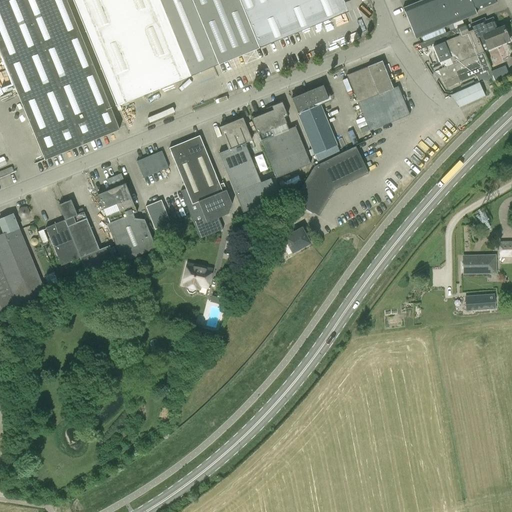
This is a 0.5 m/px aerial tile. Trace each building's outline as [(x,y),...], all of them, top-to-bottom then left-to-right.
[(0,0),(0,50),(45,160),(119,130),(66,0),(0,0)] [(72,0),(116,107),(190,76),(159,0),(72,0)] [(159,0),(190,76),(268,44),(257,16),(295,0),(159,0)] [(421,0),(403,8),(416,39),(455,23),(477,14),(475,11),(496,3),(494,0),(421,0)] [(471,24),(473,30),(476,38),(478,37),(483,35),(497,29),(496,28),(497,28),(493,17),(485,21),(484,18),(471,24)] [(446,88),(476,75),(479,83),(493,77),(495,80),(508,74),(505,66),(492,72),(478,37),(476,38),(473,30),(472,30),(469,24),(465,26),(465,25),(419,43),(421,49),(459,34),(457,28),(462,27),(465,33),(433,46),(440,62),(450,58),(451,60),(433,68),(434,72),(435,72),(441,76),(446,88)] [(497,28),(496,28),(497,29),(483,35),(489,49),(510,41),(503,26),(497,28)] [(382,61),(367,67),(346,75),(369,131),(409,115),(398,87),(393,88),(382,61)] [(451,95),(460,107),(485,95),(480,83),(451,95)] [(297,112),(296,112),(314,155),(337,145),(320,105),(329,101),(322,85),(291,98),(297,112)] [(251,117),(252,119),(258,134),(259,134),(261,140),(276,178),(310,164),(295,127),(289,129),(284,117),(287,116),(282,102),(272,106),(273,110),(267,112),(267,111),(251,117)] [(278,198),(270,178),(261,182),(245,143),(251,140),(242,118),(219,127),(228,149),(219,153),(243,212),(278,198)] [(169,148),(186,189),(192,204),(199,202),(207,221),(218,217),(228,213),(232,204),(223,183),(219,185),(199,136),(169,148)] [(314,166),(293,200),(318,216),(335,189),(368,173),(355,146),(314,166)] [(168,168),(162,151),(137,161),(143,178),(168,168)] [(137,212),(125,183),(97,195),(109,223),(107,224),(123,262),(156,248),(144,220),(135,218),(133,214),(137,212)] [(192,204),(186,189),(181,191),(200,238),(223,229),(218,217),(207,221),(199,202),(192,204)] [(155,229),(171,223),(161,199),(145,206),(155,229)] [(82,208),(75,211),(71,200),(59,205),(65,220),(64,220),(80,258),(88,276),(117,264),(109,245),(99,250),(84,212),(82,208)] [(0,224),(4,233),(0,234),(0,262),(17,304),(45,293),(18,228),(13,214),(0,219),(0,224)] [(489,214),(481,217),(485,226),(493,222),(489,214)] [(61,266),(80,258),(64,220),(45,228),(61,266)] [(292,252),(309,243),(305,236),(307,235),(303,229),(302,230),(301,228),(284,237),(283,235),(277,238),(280,245),(286,241),(292,252)] [(511,257),(511,241),(499,241),(499,257),(511,257)] [(497,273),(496,258),(488,258),(488,257),(463,257),(463,274),(487,274),(494,274),(494,273),(497,273)] [(0,311),(17,304),(0,262),(0,311)] [(213,269),(186,263),(182,283),(183,283),(183,286),(187,287),(187,290),(189,293),(192,293),(195,291),(196,289),(200,290),(201,288),(209,289),(213,269)] [(493,295),(465,296),(466,310),(494,309),(493,295)]
